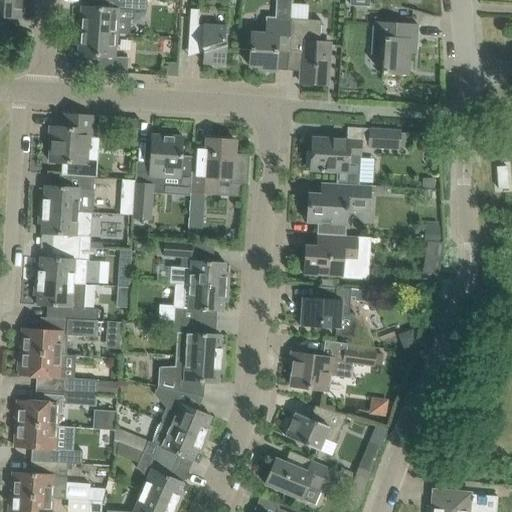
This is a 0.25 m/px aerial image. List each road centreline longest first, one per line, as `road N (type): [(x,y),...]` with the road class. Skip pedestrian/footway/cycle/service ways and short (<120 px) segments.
road 1 (residential): [(378,511),(463,292),(464,72)]
road 2 (residential): [(208,511),(251,412),(271,105)]
road 3 (residential): [(271,105),(43,91)]
road 4 (residential): [(0,295),(8,283),(16,89)]
